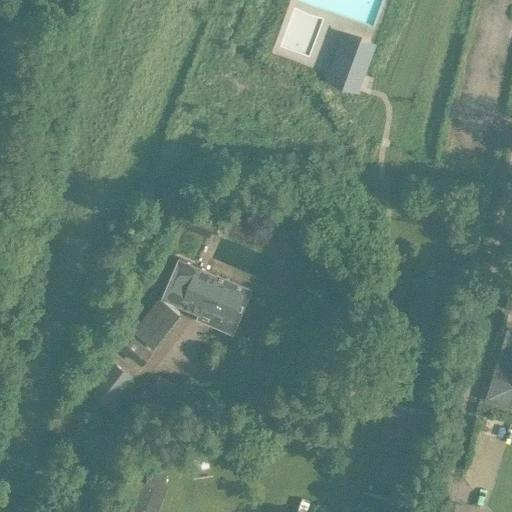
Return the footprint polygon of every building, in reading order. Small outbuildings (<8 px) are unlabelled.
[(242,286),(213,273),(215,268),(179,252),(163,290),(200,306),(202,299),(231,312),(242,286)] [(138,328),(153,340),(179,307),(164,294),(138,328)] [(511,323),(507,322),(491,375),(485,393),(511,400),(511,323)] [(129,328),(120,339),(141,355),(150,344),(129,328)] [(128,371),(106,354),(86,380),(107,398),(128,371)] [(360,483),(359,500),(379,500),(380,484),(360,483)]
